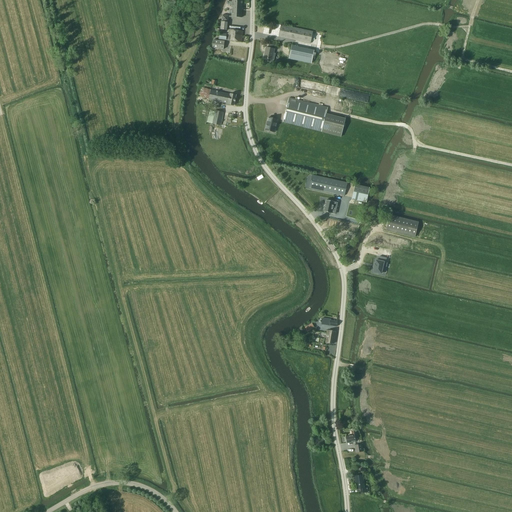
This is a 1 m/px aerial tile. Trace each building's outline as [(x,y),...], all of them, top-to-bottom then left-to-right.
[(232,0),(231,18),(241,18),(242,0),(232,0)] [(281,25),(278,37),(310,44),(313,32),(281,25)] [(241,42),(242,36),(242,35),(238,35),(238,36),(228,34),(227,34),(220,34),(219,39),(241,42)] [(225,42),(213,40),(212,48),(223,50),(225,42)] [(263,58),(269,59),(268,61),(273,62),(275,54),(273,53),(275,45),(269,44),(268,48),(266,47),(263,58)] [(289,59),(311,64),(314,51),(292,46),(289,59)] [(211,90),(208,100),(234,106),(236,95),(211,90)] [(283,123),(321,132),(341,137),(345,122),(325,117),(328,108),(289,98),(283,123)] [(214,110),(211,124),(221,126),(224,113),(214,110)] [(265,130),(274,132),(277,120),(268,117),(265,130)] [(312,175),(312,176),(311,180),(309,188),(344,196),(347,182),(312,175)] [(352,200),(367,203),(370,188),(355,184),(352,200)] [(323,211),(323,212),(331,213),(334,202),(326,200),(323,211)] [(389,215),(386,230),(415,237),(419,222),(389,215)] [(346,225),(335,222),(325,220),(324,225),(345,231),(346,225)] [(350,222),(348,228),(351,229),(349,235),(354,237),(358,225),(350,222)] [(381,273),(383,262),(384,263),(385,258),(379,257),(378,261),(375,261),(375,264),(374,264),(373,268),(374,268),(373,272),(374,272),(374,273),(378,274),(378,273),(381,273)] [(338,321),(337,321),(330,320),(322,318),(322,325),(329,326),(337,327),(338,321)] [(307,332),(314,328),(312,324),(305,327),(307,332)] [(336,331),(327,330),(325,342),(334,344),(336,331)] [(355,441),(355,439),(358,439),(357,435),(356,435),(355,430),(352,431),(353,435),(346,436),(347,443),(355,441)] [(354,445),(355,453),(363,452),(362,444),(354,445)] [(356,489),(360,489),(361,493),(368,492),(367,489),(366,489),(366,488),(364,488),(362,475),(354,476),(356,489)]
